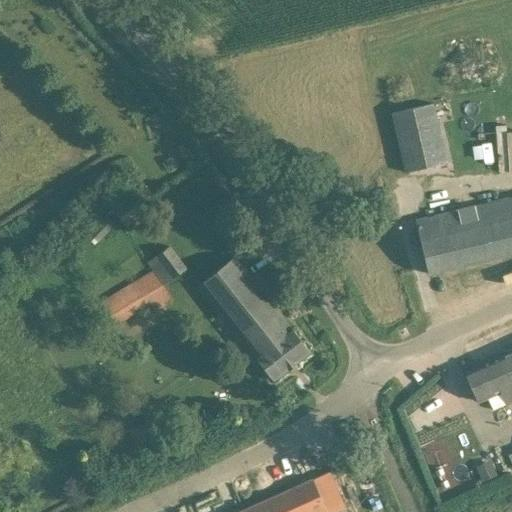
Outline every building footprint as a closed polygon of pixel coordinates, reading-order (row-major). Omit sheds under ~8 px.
[(407,171),(446,162),(432,103),(393,112),(407,171)] [(511,131),(507,132),(507,125),(496,126),(498,173),(509,172),(511,172),(511,131)] [(369,197),(363,201),(368,207),(374,203),(369,197)] [(511,197),(436,215),(416,220),(429,274),(511,253),(511,197)] [(148,262),(147,263),(163,285),(187,268),(170,245),(148,262)] [(290,326),(234,257),(199,284),(275,381),(311,351),(290,325),(290,326)] [(152,272),(103,301),(117,325),(151,305),(156,315),(165,310),(163,306),(172,301),(163,286),(152,272)] [(506,404),(511,401),(511,353),(511,351),(465,371),(478,401),(486,398),(501,391),(506,403),(506,404)] [(137,447),(153,442),(167,436),(161,420),(131,432),(137,447)] [(490,460),(476,466),(483,481),(497,475),(490,460)] [(313,479),(241,511),(334,511),(346,507),(330,472),(313,479)]
